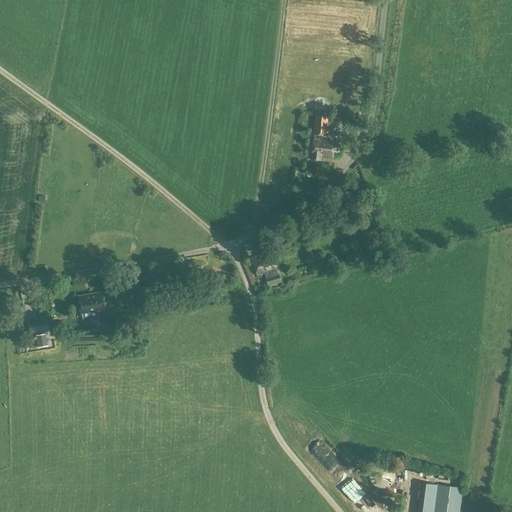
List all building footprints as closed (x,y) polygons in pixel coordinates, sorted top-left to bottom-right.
[(313,140),(312,160),(319,160),(320,157),(332,158),(334,142),(319,141),(319,135),(326,136),(328,116),(315,114),(313,135),(314,135),(314,140),(313,140)] [(321,220),(314,223),(317,230),(323,228),(321,220)] [(258,277),(265,274),(269,286),(281,282),(270,252),(251,258),(258,277)] [(102,292),(78,296),(81,314),(105,310),(102,292)] [(29,333),(49,330),(48,319),(27,322),(29,333)] [(36,336),(38,348),(48,347),(46,334),(36,336)] [(412,465),(410,471),(421,475),(423,469),(412,465)] [(459,511),(463,488),(422,483),(418,511),(459,511)] [(382,504),(389,505),(390,496),(383,495),(382,504)]
